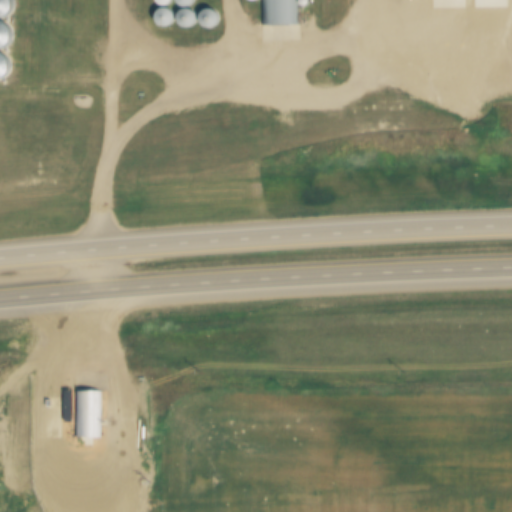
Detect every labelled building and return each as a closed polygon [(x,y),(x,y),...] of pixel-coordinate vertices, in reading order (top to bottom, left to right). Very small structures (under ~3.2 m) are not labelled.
[(0,0),(0,16),(4,18),(11,16),(16,10),(18,3),(17,0),(0,0)] [(266,0),(303,0),(304,23),(267,23),(266,0)] [(158,13),(160,18),(163,22),(168,23),(173,22),(177,18),(178,13),(177,8),(173,5),(168,3),(163,5),(160,8),(158,13)] [(180,14),(182,19),(185,23),(190,24),(195,23),(199,19),(200,14),(198,9),(195,6),(190,4),(185,6),(181,9),(180,14)] [(203,15),(204,20),(208,23),(213,24),(217,23),(221,19),(222,14),(221,9),(217,6),(212,5),(207,6),(204,10),(203,15)] [(0,47),(3,48),(10,46),(15,41),(16,34),(14,27),(9,22),(2,20),(0,20),(0,47)] [(0,78),(1,79),(8,77),(13,72),(15,65),(13,58),(7,53),(0,51),(0,78)] [(80,391),(106,391),(106,441),(80,441),(80,391)]
